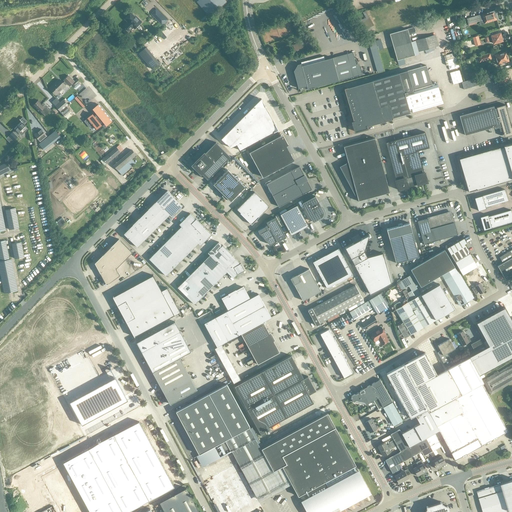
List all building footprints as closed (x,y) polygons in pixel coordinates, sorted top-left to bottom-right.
[(199,0),(197,2),(209,16),(226,2),(224,0),(199,0)] [(365,18),(359,22),(363,30),(374,25),(366,11),(363,13),(365,18)] [(482,14),(485,23),(496,19),(494,12),(492,11),(482,14)] [(126,24),(123,26),(129,32),(132,29),(133,28),(135,29),(142,22),(136,16),(135,17),(131,13),(125,19),(128,23),(127,24),(126,24)] [(161,13),(156,19),(162,25),(168,20),(161,13)] [(485,23),(482,14),(467,19),(468,24),(481,21),(482,23),(485,23)] [(407,29),(390,34),(397,60),(415,55),(409,35),(411,35),(412,34),(415,33),(416,31),(415,28),(413,27),(407,29)] [(147,33),(140,42),(147,48),(154,40),(147,33)] [(313,50),(317,47),(311,38),(310,39),(309,37),(308,37),(305,33),(302,35),(305,39),(304,40),(306,44),(308,43),(313,50)] [(500,33),(490,36),(491,40),(492,39),(494,43),(502,41),(502,40),(503,39),(502,38),(501,37),(500,33)] [(435,35),(416,41),(419,51),(438,46),(435,35)] [(481,45),(478,36),(473,38),(475,46),(481,45)] [(296,53),(304,50),(301,43),(300,43),(293,45),(296,53)] [(152,69),(158,64),(144,48),(138,53),(152,69)] [(358,51),(352,52),(356,67),(362,65),(358,51)] [(15,52),(0,63),(0,90),(15,79),(11,73),(24,63),(15,52)] [(498,64),(500,63),(508,61),(506,53),(498,55),(495,56),(498,64)] [(491,54),(479,57),(480,63),(492,59),(491,54)] [(444,60),(446,66),(458,63),(456,57),(444,60)] [(295,71),(300,88),(307,86),(308,89),(339,81),(332,58),(302,66),(301,65),(298,66),(297,65),(294,71),(295,71)] [(443,103),(441,95),(443,95),(442,90),(439,91),(437,83),(432,84),(426,66),(407,71),(372,81),(348,88),(344,89),(346,96),(354,122),(353,122),(354,126),(355,131),(367,128),(367,126),(386,121),(393,119),(393,118),(410,113),(410,111),(409,109),(411,108),(412,111),(413,112),(443,104),(443,103)] [(493,77),(494,81),(495,84),(509,80),(509,79),(508,75),(507,76),(507,73),(501,74),(501,73),(498,74),(498,75),(493,77)] [(494,81),(493,77),(492,74),(462,82),(464,90),(494,81)] [(64,83),(66,85),(67,84),(70,87),(75,82),(69,76),(64,81),(65,82),(64,83)] [(66,85),(64,83),(63,84),(59,80),(50,89),(56,95),(65,86),(66,85)] [(55,99),(58,101),(68,90),(65,87),(55,99)] [(63,99),(55,106),(60,112),(66,118),(72,112),(67,107),(66,106),(68,105),(67,104),(66,102),(63,99)] [(38,100),(33,105),(40,112),(45,117),(51,111),(43,103),(42,104),(38,100)] [(263,116),(268,113),(261,100),(254,107),(263,116)] [(93,114),(87,118),(96,129),(102,125),(100,123),(103,121),(106,126),(111,122),(98,105),(93,109),(97,114),(94,116),(93,114)] [(501,131),(503,130),(505,137),(511,134),(511,127),(508,114),(506,105),(496,107),(497,108),(495,109),(494,106),(460,116),(465,135),(494,127),(495,129),(500,127),(501,131)] [(254,107),(249,111),(257,119),(263,116),(254,107)] [(262,124),(257,119),(249,111),(245,116),(256,127),(262,124)] [(262,124),(271,119),(268,113),(263,116),(257,119),(262,124)] [(255,135),(261,132),(256,127),(245,116),(240,121),(255,135)] [(19,119),(13,126),(15,129),(15,130),(18,133),(21,136),(28,129),(25,126),(26,125),(25,124),(24,124),(26,121),(23,118),(21,120),(20,120),(19,119)] [(262,124),(256,127),(261,132),(274,124),(271,119),(262,124)] [(254,135),(255,135),(240,121),(236,125),(249,138),(254,135)] [(254,135),(257,141),(278,130),(274,124),(261,132),(255,135),(254,135)] [(249,138),(236,125),(231,130),(243,141),(249,138)] [(41,129),(35,134),(38,138),(37,138),(40,142),(47,136),(45,134),(45,133),(44,132),(43,132),(41,129)] [(231,130),(227,134),(237,145),(243,141),(231,130)] [(60,137),(55,131),(45,139),(50,145),(60,137)] [(12,132),(9,136),(14,141),(18,137),(12,132)] [(405,178),(408,187),(417,184),(418,185),(427,182),(425,172),(424,173),(418,151),(429,148),(425,132),(395,140),(405,178)] [(227,134),(222,139),(231,148),(237,145),(227,134)] [(294,160),(286,146),(288,145),(283,134),(281,136),(249,152),(263,177),(294,160)] [(237,145),(240,151),(257,141),(254,135),(249,138),(243,141),(237,145)] [(375,138),(344,146),(348,162),(340,167),(358,201),(369,196),(369,194),(380,191),(381,195),(389,192),(375,138)] [(395,140),(387,142),(397,180),(396,180),(398,190),(408,187),(405,178),(395,140)] [(205,151),(189,166),(202,178),(203,176),(207,181),(231,157),(216,142),(206,152),(205,151)] [(469,192),(468,192),(469,192),(477,190),(478,190),(478,189),(504,182),(511,179),(511,143),(504,146),(459,159),(464,176),(464,177),(469,192)] [(116,147),(103,159),(107,164),(121,153),(120,152),(116,147)] [(118,171),(132,159),(137,155),(132,150),(114,165),(118,171)] [(136,164),(132,159),(118,171),(122,175),(136,164)] [(0,175),(8,172),(7,170),(5,164),(0,166),(0,175)] [(291,171),(267,184),(279,207),(303,194),(312,189),(307,179),(306,179),(307,180),(306,180),(304,176),(305,176),(300,166),(291,171)] [(224,195),(223,196),(226,199),(227,198),(231,202),(231,201),(245,187),(228,170),(213,184),(224,195)] [(260,186),(258,182),(252,185),(245,173),(239,177),(243,183),(248,190),(252,188),(253,190),(260,186)] [(505,189),(475,198),(478,211),(486,209),(486,207),(508,200),(505,189)] [(156,201),(163,208),(174,196),(171,193),(171,194),(167,191),(158,200),(156,201)] [(255,192),(237,209),(241,213),(240,213),(252,224),(270,207),(255,192)] [(174,196),(163,208),(170,215),(172,217),(183,206),(173,197),(174,197),(174,196)] [(315,196),(303,202),(313,222),(321,217),(323,216),(324,213),(324,211),(315,196)] [(156,201),(148,209),(154,216),(163,208),(156,201)] [(297,205),(280,214),(291,235),(308,226),(297,205)] [(5,210),(9,230),(19,228),(15,208),(5,210)] [(170,215),(163,208),(154,216),(162,223),(170,215)] [(154,216),(148,210),(140,218),(146,224),(154,216)] [(488,215),(480,217),(484,230),(511,221),(511,213),(511,210),(489,217),(488,215)] [(427,218),(418,221),(424,244),(457,234),(454,223),(455,222),(454,222),(453,220),(454,220),(454,219),(453,219),(451,212),(430,217),(430,218),(428,218),(427,218)] [(196,219),(190,213),(179,224),(181,226),(149,259),(166,276),(198,243),(200,246),(211,235),(206,229),(196,219)] [(146,224),(154,231),(162,223),(154,216),(146,224)] [(258,230),(258,231),(260,234),(261,233),(269,244),(270,244),(271,244),(272,244),(276,241),(277,242),(286,237),(275,217),(266,222),(268,225),(258,230)] [(140,218),(132,226),(138,232),(146,224),(140,218)] [(398,226),(387,229),(396,263),(419,257),(410,223),(399,227),(398,226)] [(154,231),(146,224),(138,232),(146,239),(154,231)] [(138,232),(132,226),(124,234),(130,240),(138,232)] [(146,239),(138,232),(130,240),(137,247),(146,239)] [(383,253),(368,258),(364,251),(369,234),(345,247),(352,260),(370,294),(391,283),(383,253)] [(119,239),(95,263),(106,285),(120,275),(116,269),(132,252),(119,239)] [(463,275),(477,266),(472,258),(464,244),(467,243),(464,239),(447,248),(454,260),(458,267),(463,275)] [(5,240),(0,241),(0,258),(1,262),(9,261),(5,240)] [(15,259),(24,257),(21,242),(12,244),(15,259)] [(240,263),(237,260),(232,255),(223,245),(222,246),(219,242),(208,253),(210,255),(205,260),(177,287),(195,305),(227,272),(233,278),(237,274),(238,274),(245,270),(241,263),(240,263)] [(503,263),(497,266),(499,274),(502,273),(505,279),(511,274),(511,249),(499,257),(503,263)] [(421,287),(442,275),(454,268),(455,267),(445,250),(411,270),(421,287)] [(342,254),(316,266),(329,294),(355,282),(342,254)] [(0,271),(4,293),(7,292),(17,290),(12,260),(9,261),(1,262),(0,261),(0,271)] [(484,277),(477,266),(463,275),(469,286),(484,277)] [(455,269),(454,268),(442,275),(443,276),(449,287),(460,306),(473,298),(458,272),(457,272),(455,269)] [(297,275),(290,278),(294,285),(294,284),(299,294),(317,284),(309,269),(297,275)] [(410,277),(406,280),(408,283),(407,284),(410,287),(412,290),(417,288),(410,277)] [(402,280),(397,283),(402,289),(406,287),(402,280)] [(156,281),(116,303),(137,342),(183,318),(170,294),(164,296),(156,281)] [(321,291),(317,284),(299,294),(303,301),(321,291)] [(454,309),(440,284),(421,294),(421,295),(436,320),(454,309)] [(485,291),(480,284),(472,289),(475,295),(478,293),(478,292),(479,292),(480,294),(485,291)] [(312,308),(308,310),(312,318),(316,325),(316,326),(320,323),(363,300),(355,285),(312,308)] [(242,334),(263,322),(271,317),(259,294),(251,298),(249,299),(243,287),(222,298),(221,298),(228,310),(204,324),(217,347),(222,345),(241,334),(242,334)] [(406,298),(410,295),(406,289),(402,291),(406,298)] [(389,306),(381,293),(350,312),(355,319),(374,307),(378,313),(389,306)] [(411,295),(410,295),(406,298),(424,327),(435,320),(421,295),(413,300),(411,295)] [(406,298),(395,305),(397,309),(396,310),(403,322),(397,325),(405,338),(424,327),(406,298)] [(469,356),(470,357),(480,375),(511,357),(511,319),(505,307),(477,322),(490,346),(469,356)] [(374,316),(362,323),(366,331),(378,323),(374,316)] [(241,334),(258,364),(279,352),(273,341),(274,340),(270,333),(269,334),(263,323),(263,322),(242,334),(241,334)] [(381,327),(370,334),(375,342),(379,339),(382,345),(388,341),(384,333),(385,333),(381,327)] [(330,331),(321,335),(327,346),(336,342),(330,331)] [(463,331),(457,335),(464,347),(465,346),(464,345),(471,341),(469,338),(470,336),(468,334),(467,334),(465,335),(463,331)] [(168,337),(142,352),(170,404),(197,390),(168,337)] [(440,350),(437,352),(445,366),(452,362),(447,353),(458,347),(454,341),(451,342),(450,339),(438,346),(440,350)] [(481,339),(471,344),(474,350),(484,344),(481,339)] [(12,346),(0,358),(0,417),(19,453),(37,443),(21,413),(56,394),(27,340),(13,348),(12,346)] [(336,342),(327,346),(333,357),(342,353),(336,342)] [(241,379),(222,345),(217,347),(215,348),(234,383),(240,380),(241,379)] [(342,353),(333,357),(339,368),(348,364),(342,353)] [(484,383),(480,375),(470,357),(437,375),(425,353),(403,365),(428,409),(429,412),(456,398),(482,384),(484,383)] [(291,356),(234,386),(262,437),(266,434),(264,430),(314,403),(309,394),(315,391),(307,377),(304,379),(291,356)] [(348,364),(339,368),(345,379),(354,375),(348,364)] [(493,374),(483,380),(491,394),(511,382),(511,364),(498,373),(497,371),(493,374),(494,374),(493,374)] [(410,418),(416,415),(421,413),(428,409),(403,365),(387,374),(387,375),(410,418)] [(115,377),(70,402),(82,425),(128,400),(115,377)] [(351,397),(354,402),(356,401),(365,402),(366,405),(366,404),(373,401),(374,400),(379,409),(383,407),(392,401),(380,379),(378,380),(378,381),(375,383),(374,382),(372,384),(372,385),(371,386),(370,385),(367,387),(367,388),(364,390),(363,389),(360,391),(360,392),(359,393),(357,392),(357,394),(356,394),(355,394),(351,396),(351,397)] [(225,440),(250,427),(227,384),(176,411),(199,455),(198,455),(204,465),(231,451),(225,440)] [(482,384),(456,398),(481,446),(487,443),(488,443),(489,442),(490,442),(491,441),(493,439),(495,440),(495,438),(497,439),(497,437),(508,431),(504,424),(482,384)] [(428,409),(421,413),(416,415),(420,423),(414,426),(422,440),(425,438),(434,433),(439,430),(455,460),(481,446),(456,398),(429,412),(428,409)] [(392,402),(384,407),(394,426),(403,421),(392,402)] [(328,413),(262,449),(274,471),(283,466),(308,511),(328,511),(339,507),(340,508),(371,492),(328,413)] [(372,419),(365,423),(370,432),(377,429),(372,419)] [(139,422),(38,476),(57,511),(127,511),(174,487),(139,422)] [(422,440),(414,426),(401,433),(404,438),(409,447),(416,443),(422,440)] [(258,443),(250,427),(225,440),(231,451),(234,456),(258,443)] [(395,443),(404,438),(401,433),(399,429),(390,434),(393,440),(395,443)] [(437,454),(438,454),(435,449),(442,446),(439,442),(434,433),(425,438),(441,466),(446,463),(442,456),(439,457),(437,454)] [(404,438),(395,443),(391,445),(380,451),(383,456),(391,452),(389,449),(396,446),(400,452),(409,447),(404,438)] [(436,469),(441,466),(425,438),(422,440),(416,443),(421,452),(424,456),(430,452),(432,457),(433,456),(435,459),(432,461),(436,469)] [(390,444),(390,443),(387,445),(385,442),(378,446),(380,451),(391,445),(390,444)] [(421,452),(416,443),(409,447),(408,447),(413,456),(421,452)] [(413,456),(408,447),(399,452),(404,461),(413,456)] [(404,461),(399,452),(390,457),(395,466),(398,464),(404,461)] [(403,481),(398,470),(395,466),(390,457),(385,460),(393,473),(396,471),(398,474),(395,476),(399,483),(403,481)] [(416,463),(415,460),(413,457),(411,458),(414,464),(416,467),(413,469),(417,476),(422,474),(416,463)] [(421,460),(416,463),(422,474),(427,471),(421,460)] [(401,472),(399,469),(398,470),(403,481),(408,478),(404,471),(401,472)] [(510,511),(511,511),(511,480),(477,491),(483,511),(509,511),(510,511)] [(253,489),(257,501),(260,501),(267,498),(269,498),(269,495),(271,500),(293,492),(272,492),(269,493),(267,493),(267,488),(261,491),(259,487),(256,488),(255,488),(253,489)] [(199,511),(186,488),(160,502),(165,511),(199,511)] [(424,511),(450,511),(448,505),(446,506),(442,504),(442,502),(426,507),(427,508),(424,511)]
